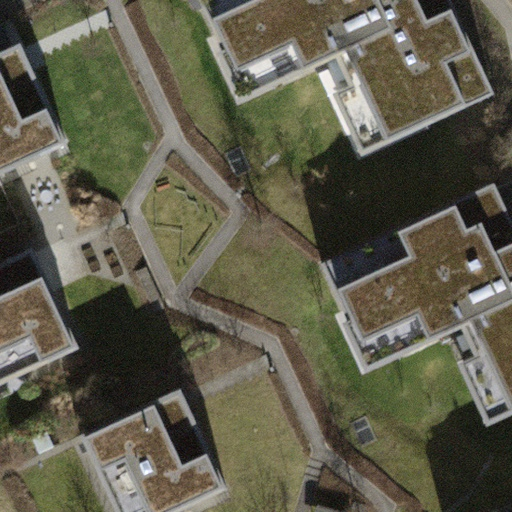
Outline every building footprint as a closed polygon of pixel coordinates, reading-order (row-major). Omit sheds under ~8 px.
[(199,0),(223,51),(254,37),(277,85),(336,58),(364,117),(417,92),(431,123),(494,94),(449,0),(199,0)] [(0,74),(0,174),(66,144),(41,90),(14,103),(0,74)] [(494,183),(322,264),(349,321),(378,307),(401,355),(461,327),(489,386),(511,375),(511,221),(506,208),(494,183)] [(0,383),(79,347),(45,275),(0,296),(0,383)] [(153,401),(81,435),(116,511),(175,511),(227,488),(202,434),(174,447),(153,401)] [(511,511),(511,503),(492,511),(511,511)]
